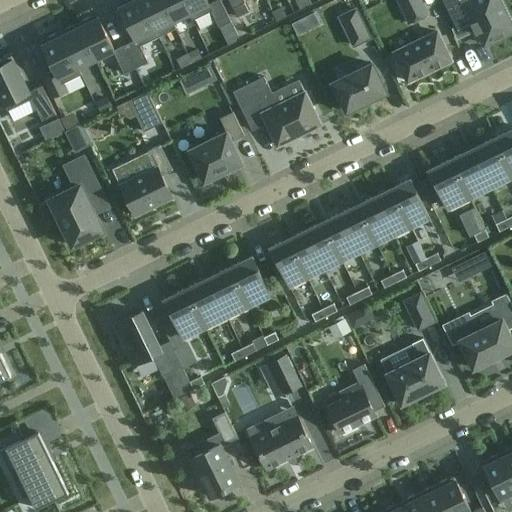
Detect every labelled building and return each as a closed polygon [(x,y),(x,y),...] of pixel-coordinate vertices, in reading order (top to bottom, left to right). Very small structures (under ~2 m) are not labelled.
[(158,36),(140,0),(121,0),(118,2),(135,39),(125,44),(136,67),(148,61),(140,45),(158,36)] [(172,21),(161,0),(140,0),(158,36),(176,27),(173,21),(172,21)] [(189,13),(183,0),(161,0),(172,21),(173,21),(189,13)] [(207,0),(183,0),(189,13),(192,20),(211,11),(219,26),(231,21),(220,0),(214,0),(209,3),(207,0)] [(309,0),(295,0),(300,8),(311,3),(309,0)] [(397,0),(409,22),(427,14),(420,0),(397,0)] [(458,0),(436,0),(454,36),(469,28),(472,34),(474,33),(480,45),(508,32),(493,0),(469,0),(460,4),(458,0)] [(281,6),(272,10),(277,20),(286,16),(281,6)] [(353,45),(369,37),(355,8),(339,16),(353,45)] [(96,13),(77,22),(95,59),(113,50),(124,73),(136,67),(125,44),(114,49),(96,13)] [(197,25),(203,39),(219,33),(213,19),(197,25)] [(95,59),(77,22),(60,31),(77,67),(78,67),(95,59)] [(77,67),(60,31),(40,40),(54,69),(41,75),(52,97),(67,90),(63,83),(82,74),(78,67),(77,67)] [(394,52),(408,81),(451,60),(437,31),(394,52)] [(196,48),(187,52),(192,62),(201,57),(196,48)] [(187,52),(175,58),(180,67),(192,62),(187,52)] [(31,98),(42,120),(56,113),(42,85),(29,91),(11,54),(0,59),(0,95),(7,110),(31,98)] [(349,112),(364,105),(363,103),(386,92),(372,63),(332,82),(346,111),(348,110),(349,112)] [(209,67),(180,81),(186,95),(216,80),(209,67)] [(278,104),(264,76),(233,91),(252,129),(266,122),(277,145),(320,123),(305,91),(278,104)] [(143,130),(162,121),(147,90),(128,99),(143,130)] [(107,96),(95,102),(100,113),(112,107),(107,96)] [(242,162),(231,140),(244,134),(233,111),(220,117),(226,131),(189,149),(204,180),(242,162)] [(87,145),(78,125),(66,131),(75,151),(87,145)] [(511,127),(494,137),(511,173),(511,172),(511,127)] [(511,173),(494,137),(472,147),(490,183),(511,173)] [(120,184),(135,214),(152,206),(160,203),(159,202),(172,196),(161,175),(172,169),(160,143),(147,150),(156,167),(120,184)] [(490,183),(472,147),(451,158),(468,194),(490,183)] [(103,230),(93,208),(107,201),(84,154),(64,164),(71,180),(76,177),(79,183),(49,198),(64,228),(62,229),(68,241),(70,240),(72,245),(103,230)] [(468,194),(451,158),(428,169),(445,205),(468,194)] [(428,214),(410,178),(391,187),(409,223),(428,214)] [(409,223),(391,187),(374,195),(392,231),(409,223)] [(392,231),(374,195),(357,204),(375,240),(392,231)] [(375,240),(357,204),(340,212),(357,248),(375,240)] [(357,248),(340,212),(323,220),(340,256),(357,248)] [(510,225),(506,218),(496,223),(499,231),(510,225)] [(340,256),(323,220),(305,229),(323,265),(340,256)] [(474,234),(477,241),(488,236),(485,228),(474,234)] [(323,265),(305,229),(288,237),(306,273),(323,265)] [(306,273),(288,237),(270,246),(287,282),(306,273)] [(418,242),(407,248),(414,262),(425,257),(418,242)] [(475,272),(493,263),(486,250),(469,259),(475,272)] [(437,252),(426,257),(430,265),(440,259),(437,252)] [(252,255),(229,266),(247,302),(269,291),(252,255)] [(430,265),(426,257),(415,263),(419,270),(430,265)] [(247,302),(229,266),(208,277),(225,313),(247,302)] [(402,269),(391,274),(395,281),(406,276),(402,269)] [(395,281),(391,274),(381,279),(384,287),(395,281)] [(225,313),(208,277),(186,287),(204,323),(225,313)] [(368,286),(357,291),(361,298),(372,293),(368,286)] [(174,349),(186,343),(182,334),(204,323),(186,287),(163,298),(169,310),(158,316),(170,340),(174,349)] [(361,298),(357,291),(346,296),(350,304),(361,298)] [(420,293),(405,301),(418,329),(434,321),(420,293)] [(459,338),(473,367),(511,348),(511,337),(508,328),(511,326),(511,305),(506,293),(492,300),(501,318),(459,338)] [(333,302),(322,308),(326,315),(337,310),(333,302)] [(326,315),(322,308),(311,313),(315,320),(326,315)] [(159,345),(141,310),(132,314),(114,322),(135,363),(152,355),(162,375),(182,365),(174,349),(170,340),(159,345)] [(344,318),(333,324),(339,335),(350,330),(344,318)] [(264,336),(267,344),(278,339),(275,331),(264,336)] [(401,402),(444,382),(423,337),(412,343),(419,357),(387,372),(401,402)] [(253,342),(242,347),(246,354),(256,349),(253,342)] [(246,354),(242,347),(231,352),(235,360),(246,354)] [(0,379),(11,374),(0,352),(0,379)] [(269,361),(284,392),(301,384),(286,353),(269,361)] [(343,397),(327,405),(341,432),(343,431),(344,433),(357,427),(356,425),(376,415),(366,393),(376,388),(364,363),(353,369),(359,381),(340,390),(343,397)] [(193,388),(204,383),(200,375),(190,381),(193,388)] [(224,442),(237,436),(225,411),(212,417),(224,442)] [(267,468),(313,445),(298,414),(270,428),(266,419),(247,428),(267,468)] [(37,510),(70,494),(40,433),(1,452),(11,472),(17,469),(37,510)] [(211,495),(239,482),(219,442),(192,456),(211,495)] [(511,446),(502,451),(511,472),(511,446)] [(511,472),(502,451),(482,461),(500,497),(511,491),(511,472)] [(471,511),(454,475),(434,484),(447,511),(485,511),(482,506),(471,511)] [(447,511),(434,484),(417,493),(426,511),(447,511)] [(426,511),(417,493),(400,501),(404,511),(426,511)] [(404,511),(400,501),(382,510),(383,511),(404,511)]
